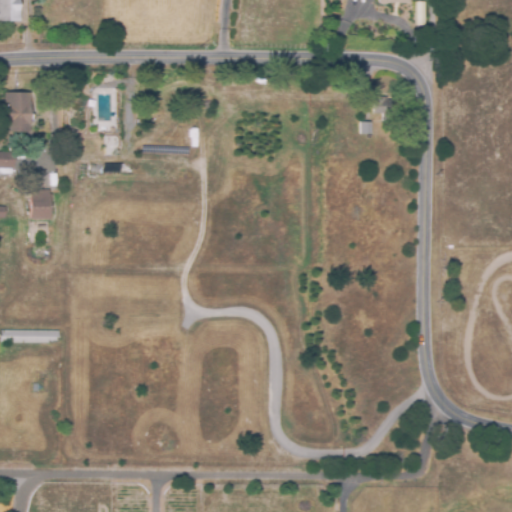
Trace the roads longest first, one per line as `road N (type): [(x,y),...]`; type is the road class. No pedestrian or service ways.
road 1 (residential): [(429,59),(0,57)]
road 2 (residential): [(511,430),(461,418),(423,371),(429,59)]
road 3 (residential): [(343,478),(0,473)]
road 4 (residential): [(343,478),(418,471),(433,390)]
